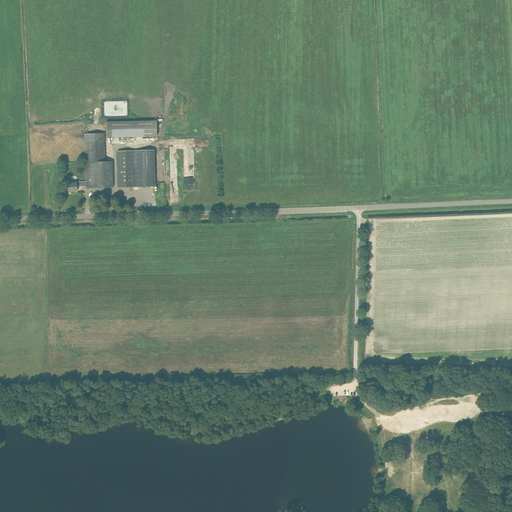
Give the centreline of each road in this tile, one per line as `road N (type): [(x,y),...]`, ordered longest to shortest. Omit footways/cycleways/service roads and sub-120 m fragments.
road 1 (unclassified): [(0,218),(358,208)]
road 2 (unclassified): [(354,383),(358,208)]
road 3 (unclassified): [(358,208),(511,201)]
road 4 (track): [(379,511),(381,438),(353,391)]
